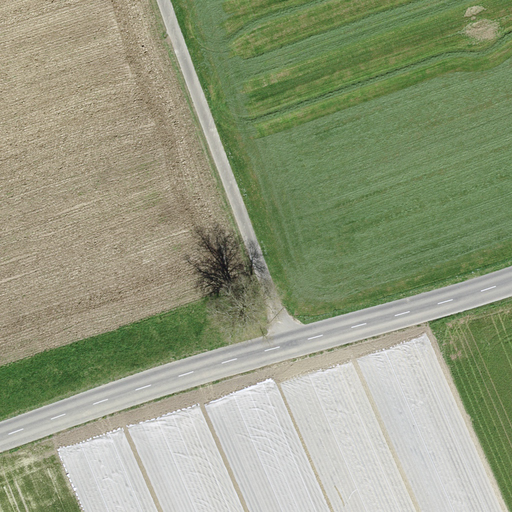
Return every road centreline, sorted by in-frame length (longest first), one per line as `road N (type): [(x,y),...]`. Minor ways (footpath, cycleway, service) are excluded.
road 1 (tertiary): [(0,440),(213,365),(511,280)]
road 2 (track): [(286,344),(164,0)]
